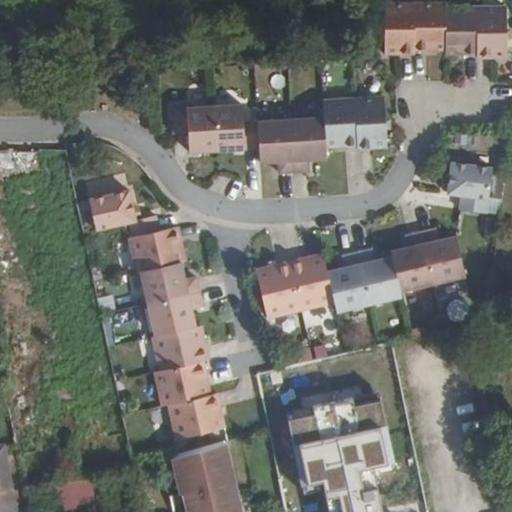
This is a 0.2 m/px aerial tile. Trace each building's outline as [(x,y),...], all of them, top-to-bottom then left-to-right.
[(511,65),(511,15),(451,15),(451,10),(390,9),(389,60),(419,60),(419,56),(451,56),(451,61),(482,61),(482,65),(511,65)] [(389,155),(387,105),(375,106),(376,155),(389,155)] [(376,155),(375,106),(328,106),(328,125),(247,128),(247,111),(192,113),(192,110),(177,110),(177,137),(192,137),(194,157),(264,155),(264,168),(283,169),(283,179),(311,178),(311,167),(330,167),(330,154),(360,153),(360,156),(376,155)] [(490,223),(495,178),(455,173),(452,206),(464,207),(462,221),(490,223)] [(190,290),(186,272),(191,270),(184,236),(162,240),(159,226),(139,229),(132,200),(92,208),(99,238),(136,230),(139,245),(135,246),(143,281),(146,280),(159,344),(156,346),(164,381),(158,381),(165,416),(171,414),(177,449),(226,438),(219,404),(214,405),(207,371),(212,371),(205,336),(200,336),(197,320),(206,317),(201,289),(190,290)] [(470,286),(462,248),(443,251),(441,238),(414,245),(415,258),(398,261),(398,265),(380,269),(377,259),(378,313),(407,306),(406,301),(470,286)] [(378,313),(377,259),(350,264),(351,276),(335,280),(332,262),(264,277),(275,326),(342,311),(344,320),(378,313)] [(184,511),(240,511),(227,443),(173,454),(184,511)] [(0,511),(17,511),(6,457),(0,458),(0,511)] [(53,483),(58,511),(94,506),(89,478),(53,483)] [(358,511),(355,494),(323,501),(325,511),(358,511)]
